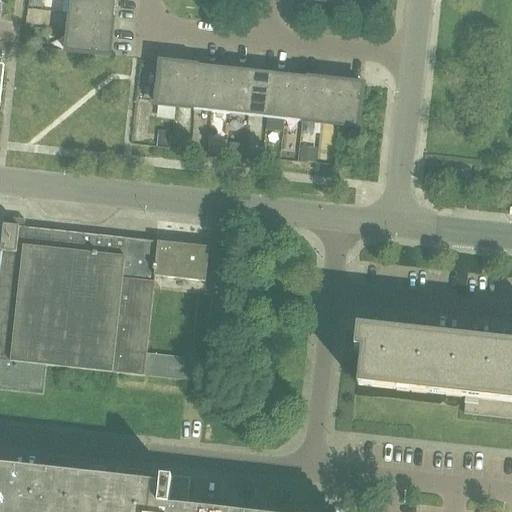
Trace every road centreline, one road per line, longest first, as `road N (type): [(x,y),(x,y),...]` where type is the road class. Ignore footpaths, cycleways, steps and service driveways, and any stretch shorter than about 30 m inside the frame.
road 1 (residential): [(342,217),(0,180)]
road 2 (residential): [(316,474),(0,440)]
road 3 (residential): [(511,319),(333,300)]
road 4 (residential): [(316,474),(333,300)]
road 5 (residential): [(400,224),(418,58)]
road 6 (residential): [(418,58),(258,41)]
road 7 (residential): [(258,41),(149,29),(152,0)]
